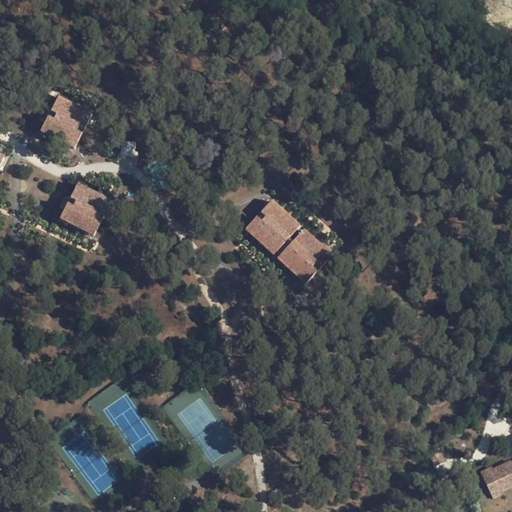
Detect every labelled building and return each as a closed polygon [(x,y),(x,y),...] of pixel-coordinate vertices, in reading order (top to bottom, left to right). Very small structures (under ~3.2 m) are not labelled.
[(453,0),(434,0),(449,10),(455,1),(453,0)] [(511,9),(500,2),(501,0),(489,0),(486,5),(494,11),(487,21),(503,32),(510,22),(511,23),(511,9)] [(92,115),(57,98),(51,111),(56,114),(80,126),(85,128),(92,115)] [(76,132),(80,126),(56,114),(53,121),(76,132)] [(74,150),(82,135),(76,132),(53,121),(47,118),(40,133),(74,150)] [(134,153),(134,144),(125,143),(124,153),(134,153)] [(111,202),(77,185),(70,198),(76,201),(99,212),(105,215),(111,202)] [(99,212),(76,201),(73,207),(96,219),(99,212)] [(299,227),(271,202),(261,212),(266,217),(285,234),(290,238),(299,227)] [(101,222),(96,219),(73,207),(67,205),(59,220),(94,237),(101,222)] [(285,234),(266,217),(261,222),(280,239),(285,234)] [(273,256),(285,244),(280,239),(261,222),(256,218),(245,230),(273,256)] [(331,257),(303,231),(293,242),(298,246),(317,263),(322,268),(331,257)] [(317,263),(298,246),(293,252),(312,269),(317,263)] [(312,269),(293,252),(288,247),(277,260),(305,286),(316,273),(312,269)] [(511,461),(511,462),(493,470),(493,468),(481,473),(493,498),(504,493),(503,491),(511,486),(511,461)]
